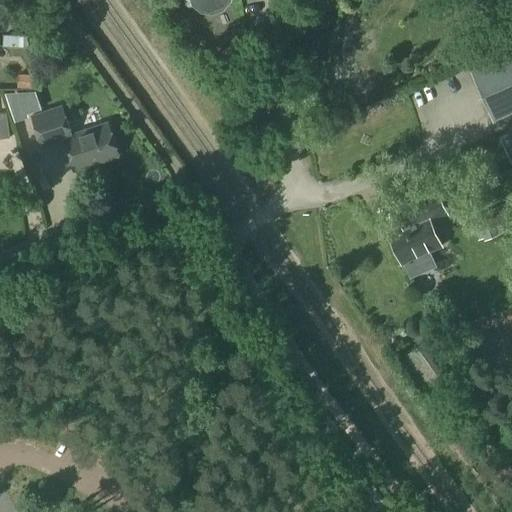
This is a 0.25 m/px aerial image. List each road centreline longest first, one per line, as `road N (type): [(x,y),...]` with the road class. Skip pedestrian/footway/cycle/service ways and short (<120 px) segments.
road 1 (residential): [(221,242),(278,200),(290,172),(266,0)]
road 2 (residential): [(221,242),(184,189),(0,255)]
road 3 (unknown): [(184,189),(76,29),(38,0)]
road 4 (track): [(401,511),(295,352)]
road 5 (unknown): [(290,172),(472,126)]
road 6 (residential): [(151,511),(35,458),(0,457)]
road 7 (residential): [(295,352),(221,242)]
